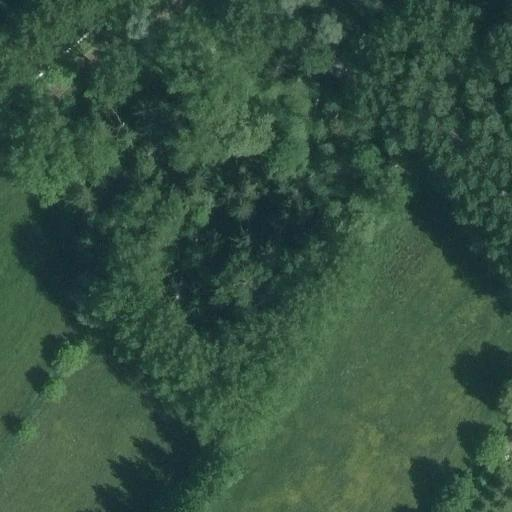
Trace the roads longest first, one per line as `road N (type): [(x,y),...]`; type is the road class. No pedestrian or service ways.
road 1 (unclassified): [(511,210),(430,125),(225,0)]
road 2 (tertiary): [(0,99),(108,0)]
